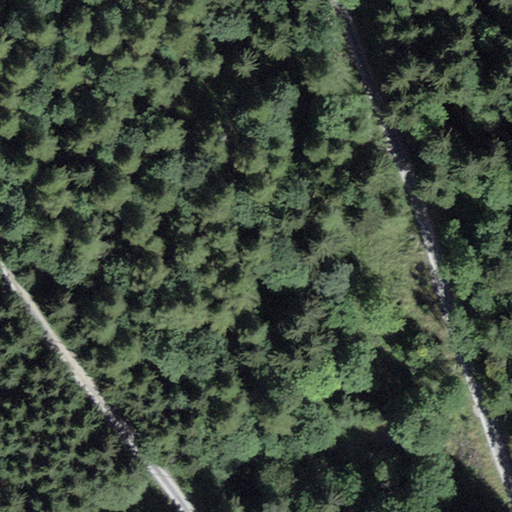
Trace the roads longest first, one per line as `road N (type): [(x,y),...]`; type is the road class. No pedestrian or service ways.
road 1 (track): [(344,0),(511,449)]
road 2 (track): [(194,511),(48,327),(12,268)]
